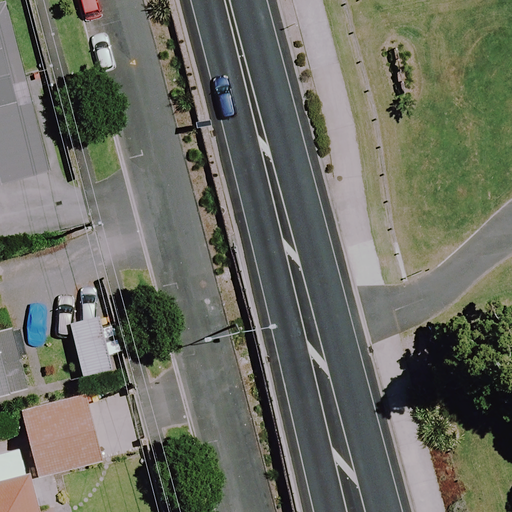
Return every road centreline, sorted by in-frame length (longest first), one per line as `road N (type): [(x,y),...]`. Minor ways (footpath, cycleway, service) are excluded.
road 1 (primary): [(361,511),(229,0)]
road 2 (residential): [(233,511),(104,0)]
